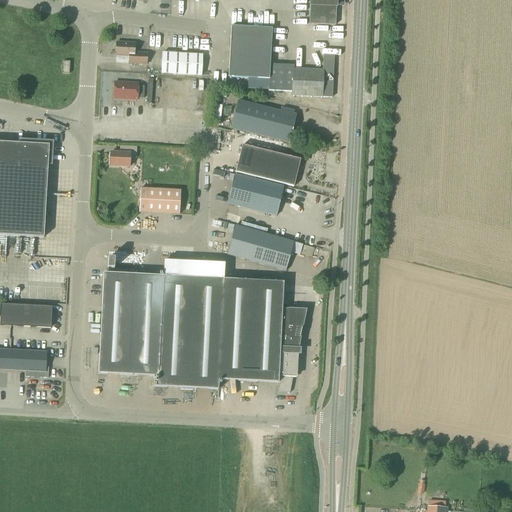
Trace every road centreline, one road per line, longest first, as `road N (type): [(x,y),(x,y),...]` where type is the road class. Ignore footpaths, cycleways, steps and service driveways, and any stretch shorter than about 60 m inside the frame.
road 1 (primary): [(339,429),(361,0)]
road 2 (unclassified): [(339,429),(73,415)]
road 3 (unclassified): [(80,235),(195,244),(207,235),(209,152)]
road 4 (unclassified): [(73,415),(80,235)]
